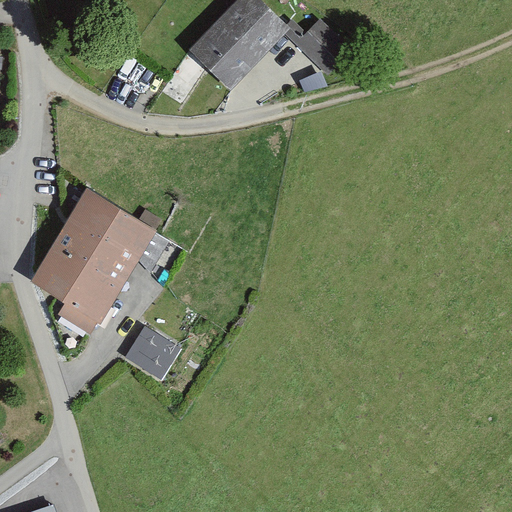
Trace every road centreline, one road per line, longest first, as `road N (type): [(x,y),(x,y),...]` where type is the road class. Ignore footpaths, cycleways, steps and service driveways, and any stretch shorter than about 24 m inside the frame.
road 1 (residential): [(38,65),(137,121),(195,125),(294,111)]
road 2 (residential): [(70,442),(26,269),(35,189)]
road 3 (track): [(511,39),(421,76),(294,111)]
road 4 (residential): [(35,189),(38,65)]
